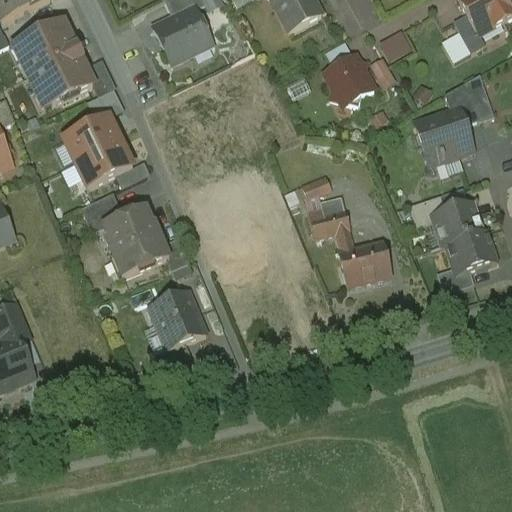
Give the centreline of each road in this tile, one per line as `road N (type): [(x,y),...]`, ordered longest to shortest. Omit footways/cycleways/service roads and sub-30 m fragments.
road 1 (tertiary): [(511,326),(334,382),(0,453)]
road 2 (residential): [(186,236),(127,87)]
